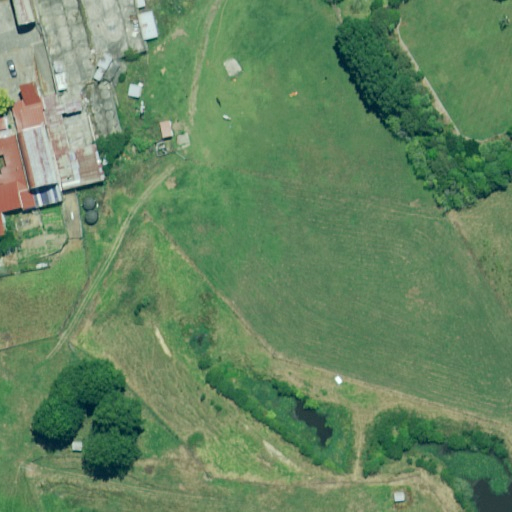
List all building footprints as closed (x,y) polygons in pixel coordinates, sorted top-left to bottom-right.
[(16,0),(23,28),(40,25),(33,0),(16,0)] [(63,7),(55,8),(64,49),(72,48),(63,7)] [(158,36),(152,12),(139,15),(145,40),(158,36)] [(114,58),(104,53),(97,66),(101,68),(95,79),(102,82),(114,58)] [(68,88),(62,61),(51,64),(57,90),(68,88)] [(66,190),(104,182),(97,148),(73,153),(60,95),(46,98),(43,98),(40,81),(22,85),(26,102),(14,105),(19,129),(13,131),(8,112),(0,113),(0,236),(11,234),(6,212),(25,208),(26,208),(27,210),(68,201),(66,190)] [(141,86),(130,85),(129,96),(140,97),(141,86)] [(87,115),(78,117),(85,143),(93,141),(87,115)] [(172,135),(168,122),(159,124),(163,138),(172,135)] [(112,164),(109,148),(102,150),(105,165),(112,164)]
